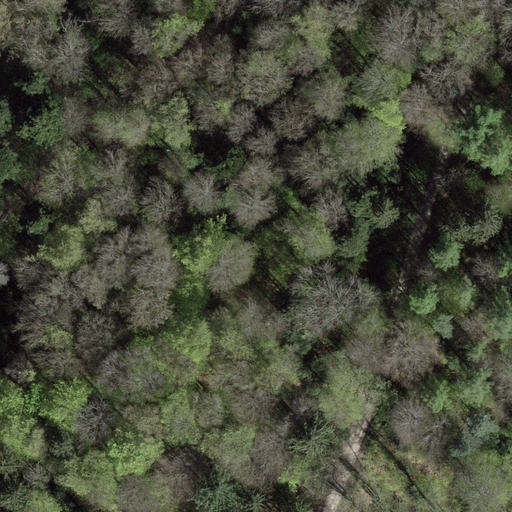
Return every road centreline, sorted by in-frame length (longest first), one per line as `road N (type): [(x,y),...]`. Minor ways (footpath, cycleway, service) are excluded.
road 1 (track): [(499,0),(409,264),(338,511)]
road 2 (track): [(250,0),(148,80),(0,222)]
